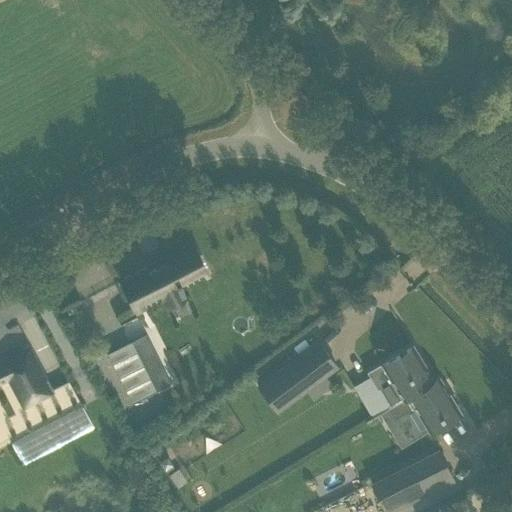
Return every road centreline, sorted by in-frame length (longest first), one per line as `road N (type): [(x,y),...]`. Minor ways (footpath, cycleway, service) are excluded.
road 1 (unclassified): [(259,146),(330,166),(374,191),(511,327)]
road 2 (unclassified): [(0,253),(176,160),(259,146)]
road 3 (unclassified): [(259,146),(251,66),(189,0)]
road 4 (unknown): [(511,411),(466,447),(469,487),(486,511)]
